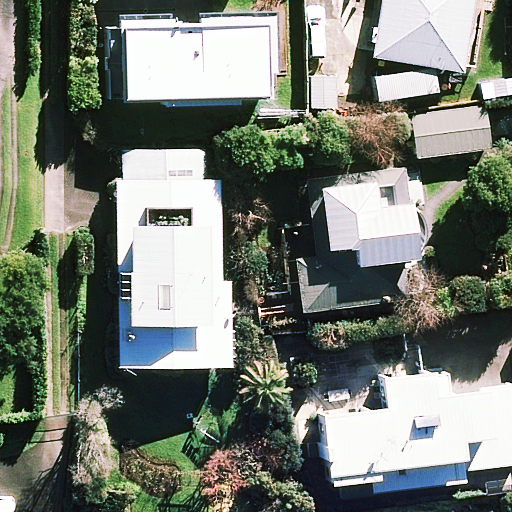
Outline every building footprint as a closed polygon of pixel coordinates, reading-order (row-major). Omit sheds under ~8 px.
[(469,0),(379,0),(371,59),(460,71),(469,0)] [(259,106),(262,31),(120,26),(117,100),(259,106)] [(487,149),(482,109),(409,118),(414,158),(487,149)] [(202,152),(120,150),(116,365),(223,367),(225,282),(215,282),(217,181),(202,181),(202,152)] [(405,193),(317,203),(322,249),(350,246),(352,265),(412,258),(405,193)] [(341,267),(295,274),(301,313),(397,300),(393,276),(344,283),(341,267)] [(444,393),(441,363),(319,379),(321,398),(293,402),(304,485),(371,477),(373,492),(460,481),(459,471),(511,464),(511,407),(509,385),(444,393)]
